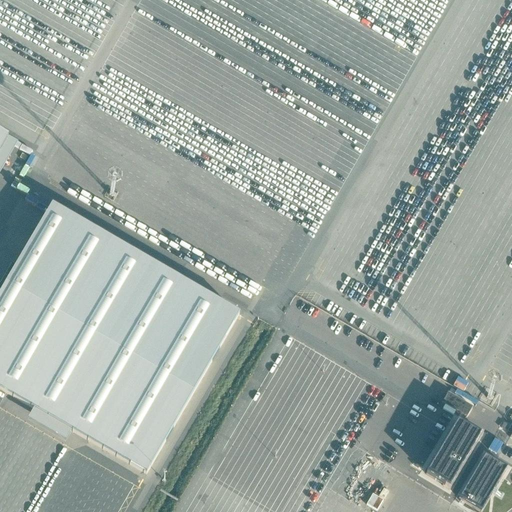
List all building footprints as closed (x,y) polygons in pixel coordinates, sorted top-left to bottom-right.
[(235,314),(46,204),(0,282),(0,392),(141,474),(235,314)] [(473,411),(449,396),(444,405),(468,420),(473,411)] [(485,436),(458,419),(424,476),(451,492),(485,436)] [(487,463),(462,505),(474,511),(485,511),(507,474),(487,463)] [(441,511),(412,496),(403,511),(441,511)]
